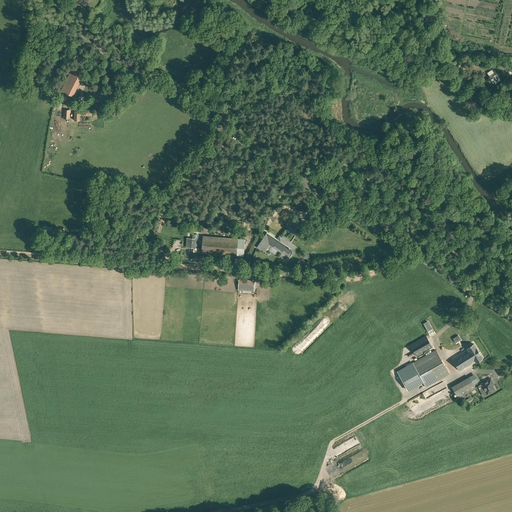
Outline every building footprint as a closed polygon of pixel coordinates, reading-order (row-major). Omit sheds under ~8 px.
[(233,32),(222,27),(219,33),(230,38),(233,32)] [(62,89),(73,95),(83,75),(72,69),(62,89)] [(499,79),(494,72),(489,76),(490,77),(485,80),(488,83),(491,81),(490,79),(493,78),(496,82),(499,79)] [(91,114),(91,109),(75,109),(74,120),(79,120),(80,114),(91,114)] [(296,219),(293,224),(291,222),(286,229),(298,237),(302,231),(300,229),(304,224),(296,219)] [(292,254),(296,248),(283,239),(282,242),(266,232),(257,247),(268,254),(270,252),(265,249),(269,244),(272,246),(273,244),(281,250),(282,248),(289,253),(290,252),(292,254)] [(193,235),(193,240),(187,239),(186,249),(196,249),(196,240),(197,240),(197,236),(193,235)] [(245,239),(203,236),(201,253),(243,256),(245,239)] [(238,290),(253,291),(254,281),(239,280),(238,290)] [(417,356),(432,347),(425,336),(410,344),(417,356)] [(476,362),(482,358),(474,344),(467,348),(467,349),(452,359),(460,371),(475,361),(476,362)] [(449,374),(436,350),(412,363),(424,383),(426,387),(449,374)] [(424,383),(412,363),(397,372),(408,392),(424,383)] [(476,388),(472,381),(477,378),(475,374),(452,387),(458,398),(476,388)] [(481,384),(485,390),(482,391),(482,393),(483,395),(484,395),(487,394),(495,390),(493,385),(494,384),(491,378),(481,384)] [(426,401),(410,409),(414,417),(430,408),(426,401)]
